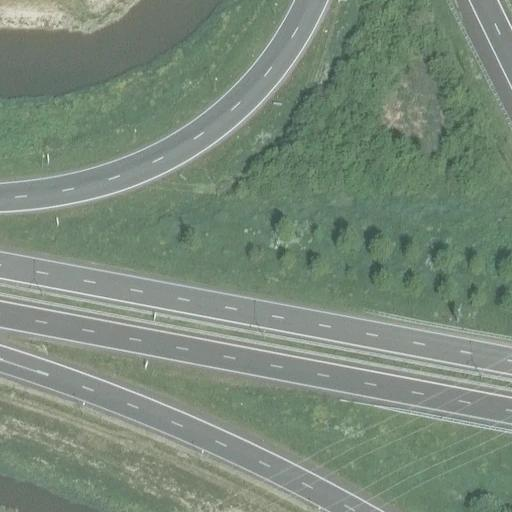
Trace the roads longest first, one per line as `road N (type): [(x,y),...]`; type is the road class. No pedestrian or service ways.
road 1 (trunk): [(0,315),(511,412)]
road 2 (trunk): [(511,362),(0,266)]
road 3 (trunk): [(311,0),(267,73),(202,135),(110,180),(0,200)]
road 4 (trunk): [(0,360),(181,426),(354,511)]
